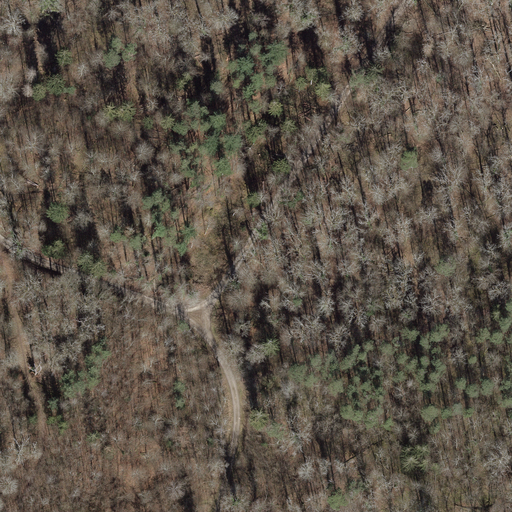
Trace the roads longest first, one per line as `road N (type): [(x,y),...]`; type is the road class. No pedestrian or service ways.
road 1 (track): [(0,237),(15,250),(197,321),(210,336),(234,384),(238,420),(219,511)]
road 2 (track): [(197,321),(409,0)]
road 3 (track): [(234,384),(511,305)]
road 4 (track): [(7,511),(46,442),(9,285),(15,250)]
